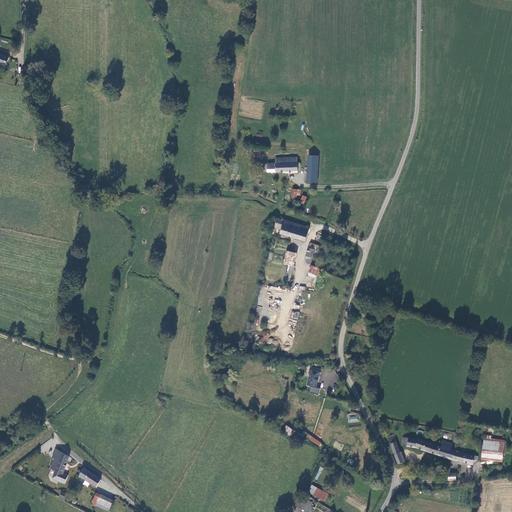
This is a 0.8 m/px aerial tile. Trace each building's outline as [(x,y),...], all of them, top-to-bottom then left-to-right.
[(0,63),(6,65),(9,57),(1,54),(1,55),(0,54),(0,63)] [(308,169),(318,170),(320,156),(310,155),(308,169)] [(268,164),(268,171),(284,171),(284,172),(298,171),(298,166),(301,166),(301,162),(298,162),(298,158),(288,158),(276,159),(276,163),(268,164)] [(307,181),(317,182),(318,170),(308,169),(307,181)] [(281,233),(306,240),(310,227),(284,220),(284,221),(277,219),(276,226),(282,228),(281,233)] [(311,265),(316,250),(310,248),(306,259),(308,260),(308,263),(311,265)] [(298,254),(291,252),(288,251),(285,263),(295,266),(298,254)] [(310,266),(307,276),(314,277),(313,283),(316,284),(320,268),(310,266)] [(320,371),(311,368),(310,372),(311,373),(308,384),(317,386),(320,371)] [(301,434),(289,427),(286,433),(300,442),(304,435),(321,447),(322,444),(320,443),(321,443),(304,431),(301,434)] [(404,443),(452,457),(454,458),(456,449),(453,448),(455,442),(445,439),(443,444),(420,436),(419,438),(406,434),(404,443)] [(483,458),(504,460),(506,442),(492,441),(492,437),(485,436),(483,458)] [(391,442),(399,465),(406,463),(402,449),(400,450),(397,440),(391,442)] [(480,456),(456,449),(454,458),(474,464),(475,459),(479,460),(480,456)] [(70,456),(59,451),(51,468),(63,473),(70,456)] [(97,486),(101,478),(93,473),(88,470),(84,466),(81,470),(82,471),(80,476),(97,486)] [(65,491),(65,495),(70,495),(71,486),(75,487),(77,478),(61,475),(59,485),(67,486),(66,491),(65,491)] [(314,484),(310,491),(325,499),(329,492),(314,484)] [(299,497),(303,500),(305,497),(306,495),(313,500),(314,498),(304,492),(299,495),(299,497)] [(109,511),(112,502),(100,497),(95,495),(92,504),(109,511)] [(299,497),(295,503),(309,511),(312,511),(315,507),(313,506),(303,500),(299,497)] [(315,503),(305,497),(303,500),(313,506),(315,503)]
